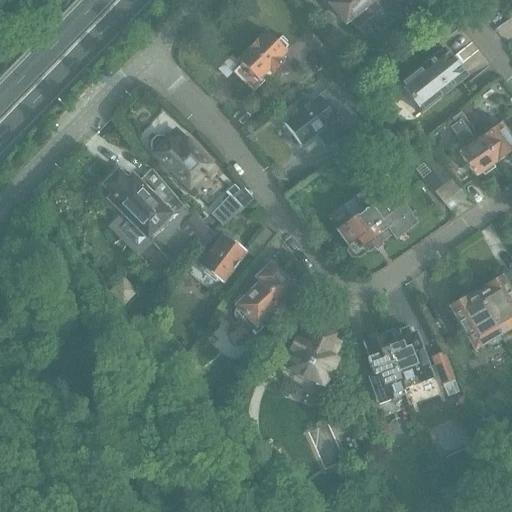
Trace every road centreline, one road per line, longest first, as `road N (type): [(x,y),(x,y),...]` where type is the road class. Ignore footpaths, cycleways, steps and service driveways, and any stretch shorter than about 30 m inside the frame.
road 1 (residential): [(511,195),(383,282),(346,287),(326,274),(211,120),(146,58)]
road 2 (residential): [(0,211),(146,58)]
road 3 (primary): [(0,137),(134,0)]
road 4 (primary): [(97,0),(0,99)]
